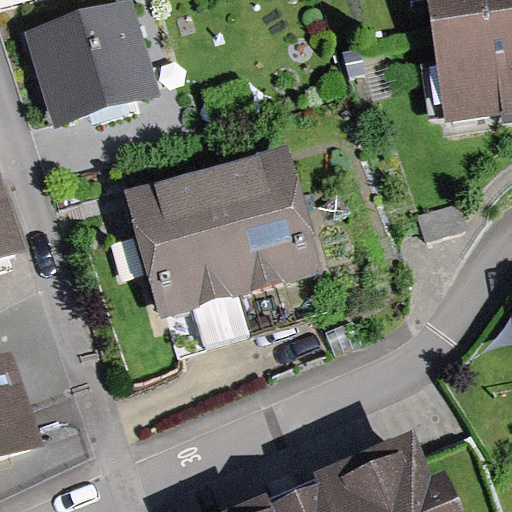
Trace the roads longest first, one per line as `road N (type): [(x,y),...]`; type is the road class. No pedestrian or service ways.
road 1 (residential): [(131,495),(375,387),(422,354),(511,249)]
road 2 (residential): [(131,495),(0,86)]
